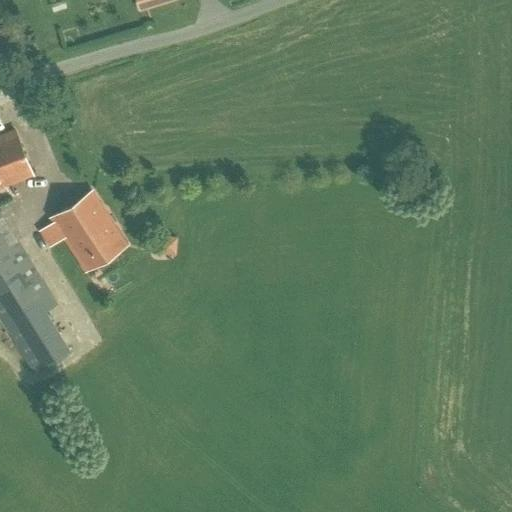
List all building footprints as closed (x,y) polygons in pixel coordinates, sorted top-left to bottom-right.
[(64,0),(73,27),(120,13),(115,0),(64,0)] [(0,186),(31,174),(15,131),(0,136),(0,186)] [(125,245),(90,192),(52,216),(54,219),(38,230),(49,247),(65,237),(87,270),(125,245)] [(0,321),(33,374),(70,350),(54,324),(45,311),(52,306),(46,296),(50,293),(0,212),(0,321)] [(164,244),(169,254),(186,245),(181,236),(164,244)]
